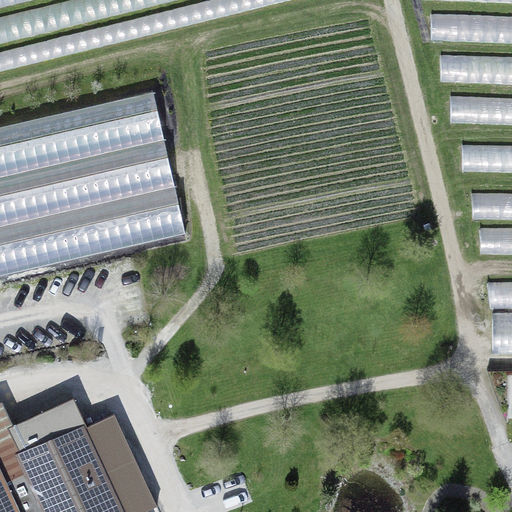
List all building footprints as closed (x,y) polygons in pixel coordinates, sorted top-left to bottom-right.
[(0,0),(0,63),(307,0),(0,0)] [(511,55),(443,54),(443,79),(511,80),(511,55)] [(151,93),(0,127),(0,274),(184,231),(151,93)] [(511,95),(453,94),(452,121),(511,122),(511,95)] [(511,143),(465,143),(465,169),(511,169),(511,143)] [(483,250),(511,250),(511,189),(474,190),(474,219),(483,219),(483,250)] [(21,433),(86,407),(77,384),(12,410),(21,433)] [(0,470),(0,511),(124,511),(82,428),(20,456),(28,473),(6,483),(0,470)]
